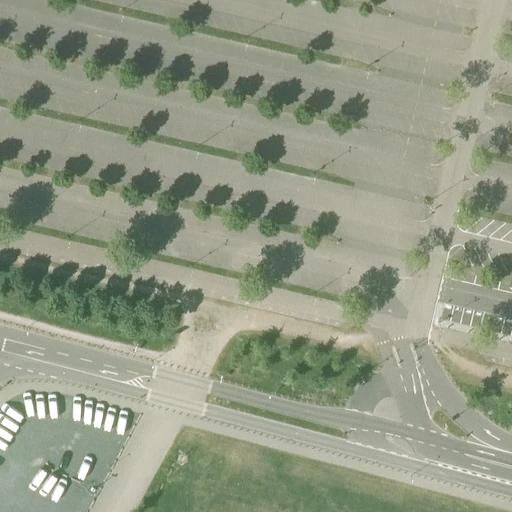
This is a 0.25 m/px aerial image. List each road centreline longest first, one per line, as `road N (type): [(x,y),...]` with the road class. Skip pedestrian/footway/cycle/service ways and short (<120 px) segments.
road 1 (unclassified): [(362,433),(0,340)]
road 2 (unclassified): [(465,472),(427,440),(408,384),(372,384),(360,395),(362,433)]
road 3 (track): [(112,511),(181,383)]
